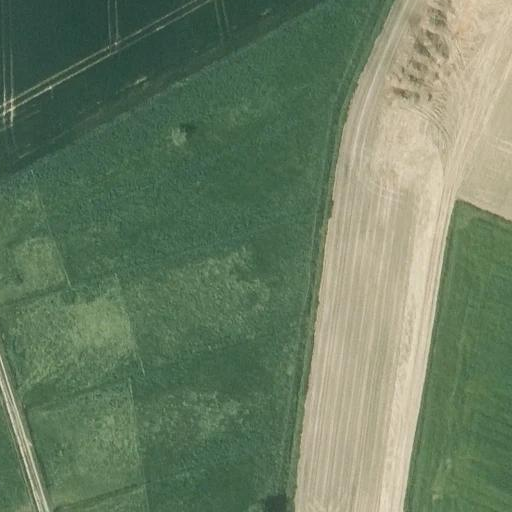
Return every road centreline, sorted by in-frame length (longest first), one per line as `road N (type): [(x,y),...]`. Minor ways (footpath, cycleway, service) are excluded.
road 1 (track): [(414,511),(453,228),(511,87)]
road 2 (track): [(0,332),(57,511)]
